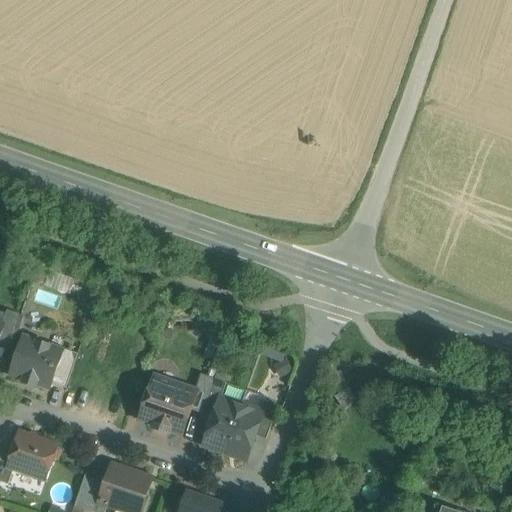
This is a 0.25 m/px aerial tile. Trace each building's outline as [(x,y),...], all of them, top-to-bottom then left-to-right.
[(8,310),(3,325),(3,326),(0,335),(0,341),(10,345),(20,315),(8,310)] [(62,350),(25,338),(12,376),(24,380),(23,383),(36,388),(37,384),(50,389),(52,383),(63,351),(62,350)] [(63,351),(52,383),(67,388),(78,354),(63,349),(62,350),(63,351)] [(202,374),(195,392),(198,392),(191,410),(203,414),(215,379),(202,374)] [(195,392),(156,378),(152,387),(150,386),(145,403),(147,404),(141,420),(156,425),(154,429),(169,434),(170,430),(183,434),(191,410),(198,392),(195,392)] [(215,379),(203,414),(214,418),(221,399),(222,399),(227,384),(215,379)] [(222,399),(221,399),(214,418),(204,446),(226,453),(242,406),(222,399)] [(267,402),(263,413),(264,413),(256,436),(267,440),(279,406),(267,402)] [(263,413),(242,406),(226,453),(247,461),(256,436),(264,413),(263,413)] [(58,446),(20,433),(15,449),(8,469),(15,472),(18,470),(46,480),(58,446)] [(0,444),(0,482),(9,485),(13,473),(15,472),(8,469),(15,449),(0,444)] [(151,478),(113,465),(111,470),(114,476),(112,481),(108,480),(100,503),(108,506),(125,511),(126,511),(128,507),(139,510),(147,506),(150,499),(146,491),(151,478)] [(108,480),(87,473),(75,507),(89,511),(106,511),(108,506),(100,503),(108,480)] [(221,511),(225,504),(188,491),(179,511),(221,511)]
